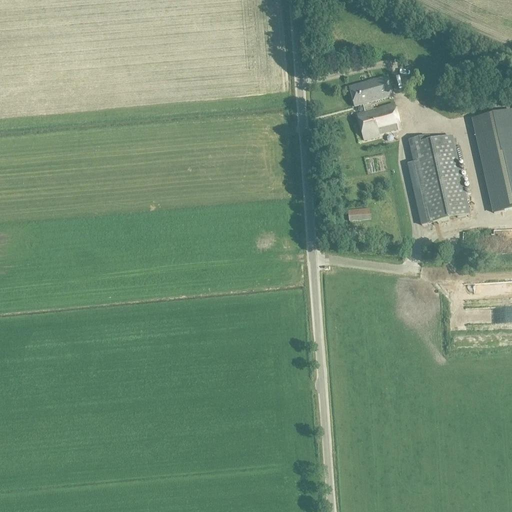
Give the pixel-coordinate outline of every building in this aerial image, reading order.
[(371,107),(373,106),(372,103),(393,97),(388,78),(350,88),(355,108),(363,106),(364,109),(366,108),(368,107),(371,107)] [(364,109),(366,113),(358,116),(365,141),(380,137),(380,136),(402,131),(395,105),(374,111),(373,106),(371,107),(368,107),(366,108),(364,109)] [(511,111),(473,120),(494,214),(511,209),(511,111)] [(425,138),(409,141),(414,164),(408,165),(421,226),(469,216),(452,137),(426,143),(425,138)] [(348,211),(349,222),(372,221),(371,209),(348,211)] [(461,297),(501,296),(500,281),(460,282),(461,297)]
